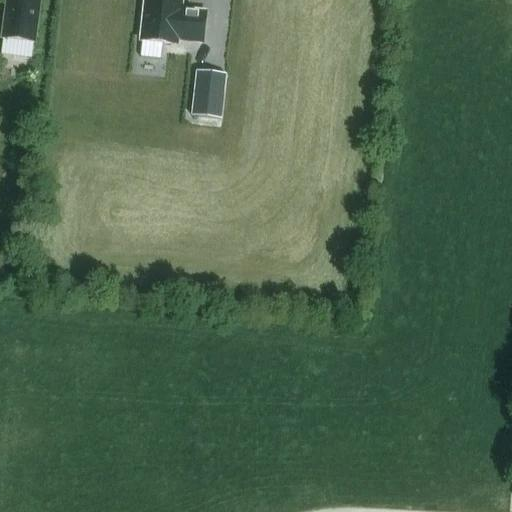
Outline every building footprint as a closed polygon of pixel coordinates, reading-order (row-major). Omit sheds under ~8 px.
[(7,0),(3,39),(4,39),(34,43),(36,43),(42,0),(7,0)] [(146,0),(143,41),(162,43),(176,45),(177,39),(203,41),(206,14),(180,11),(181,0),(146,0)] [(4,39),(2,55),(32,59),(34,43),(4,39)] [(143,41),(141,57),(161,59),(162,43),(143,41)] [(195,73),(191,116),(222,119),(226,76),(195,73)] [(0,96),(0,134),(15,135),(16,97),(0,96)]
